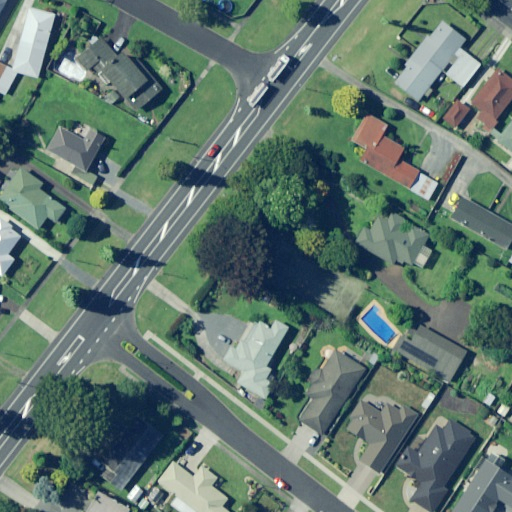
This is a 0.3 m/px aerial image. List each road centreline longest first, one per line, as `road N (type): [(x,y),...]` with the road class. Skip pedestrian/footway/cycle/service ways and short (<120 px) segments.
road 1 (residential): [(338,511),(94,322)]
road 2 (tertiary): [(94,322),(272,82)]
road 3 (residential): [(126,0),(272,82)]
road 4 (tertiary): [(0,441),(94,322)]
